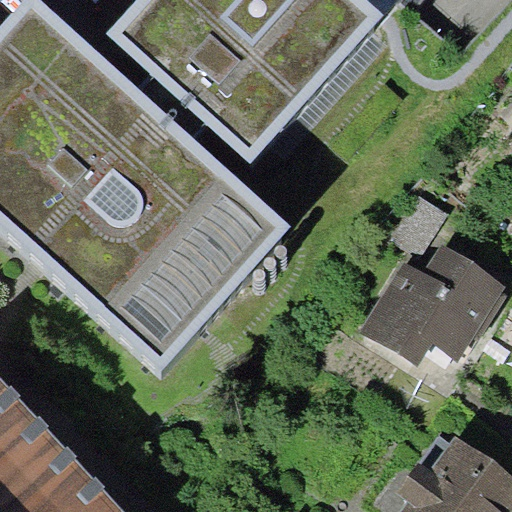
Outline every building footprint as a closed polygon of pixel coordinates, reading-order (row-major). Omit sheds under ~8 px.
[(137,87),(40,0),(24,0),(0,27),(0,225),(160,370),(291,226),(189,134),(137,87)] [(135,0),(107,32),(151,72),(137,87),(189,134),(202,119),(251,163),(383,14),(368,0),(135,0)] [(390,242),(419,260),(448,214),(420,196),(390,242)] [(506,285),(441,244),(423,273),(404,260),(360,331),(417,367),(432,344),(459,362),(474,339),(479,342),(507,297),(501,294),(506,285)] [(126,511),(0,377),(0,511),(126,511)] [(511,511),(511,476),(455,435),(449,443),(430,469),(421,463),(418,461),(396,491),(408,500),(399,511),(511,511)] [(440,437),(421,463),(430,469),(449,443),(440,437)]
